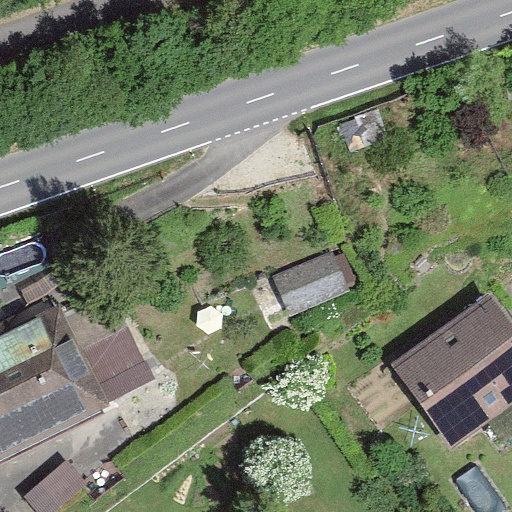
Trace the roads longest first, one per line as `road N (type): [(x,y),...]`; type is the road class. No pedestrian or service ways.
road 1 (secondary): [(511,12),(0,193)]
road 2 (residential): [(126,0),(0,43)]
